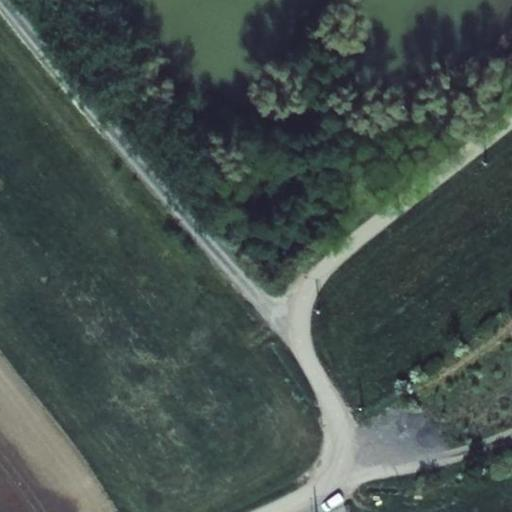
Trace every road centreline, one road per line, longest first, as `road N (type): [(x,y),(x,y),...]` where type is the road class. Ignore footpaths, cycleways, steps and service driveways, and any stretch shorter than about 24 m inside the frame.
road 1 (unclassified): [(511,117),(314,281),(300,331),(340,419),(341,458),(322,487),(278,511)]
road 2 (track): [(300,331),(265,317),(0,9)]
